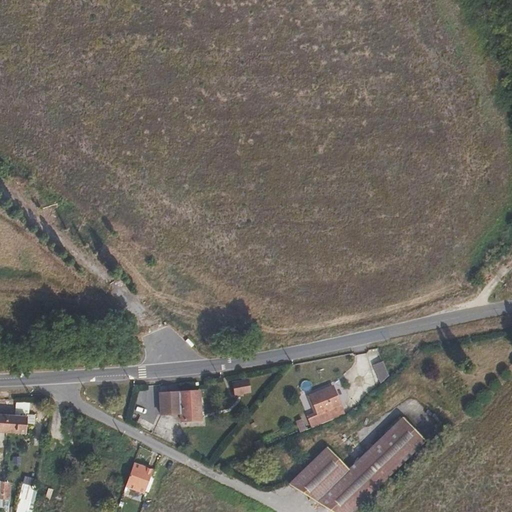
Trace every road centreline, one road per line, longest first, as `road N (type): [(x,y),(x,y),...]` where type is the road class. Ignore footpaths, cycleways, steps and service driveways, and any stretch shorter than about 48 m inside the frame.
road 1 (unclassified): [(51,374),(177,370),(511,315)]
road 2 (unclassified): [(51,374),(78,406),(286,511)]
road 3 (track): [(177,370),(151,327),(0,191)]
